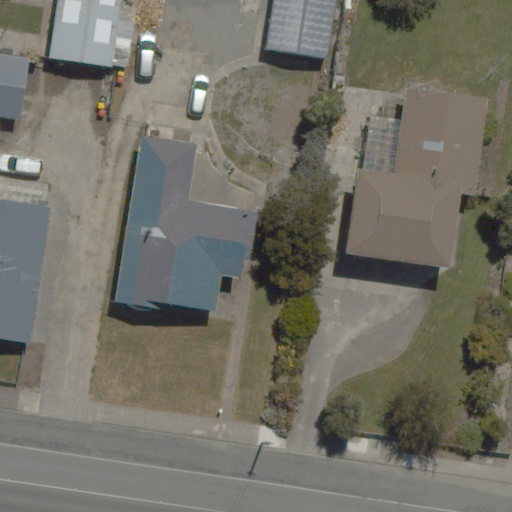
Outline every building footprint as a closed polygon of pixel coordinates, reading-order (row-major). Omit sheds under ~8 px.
[(110,72),(120,0),(57,0),(48,63),(110,72)] [(335,0),(267,0),(260,58),(326,67),(335,0)] [(29,66),(0,60),(0,130),(17,134),(29,66)] [(358,90),(332,269),(437,285),(449,204),(472,207),(487,108),(358,90)] [(133,144),(105,309),(223,329),(242,216),(184,206),(193,155),(133,144)] [(46,210),(0,203),(0,350),(25,354),(46,210)]
